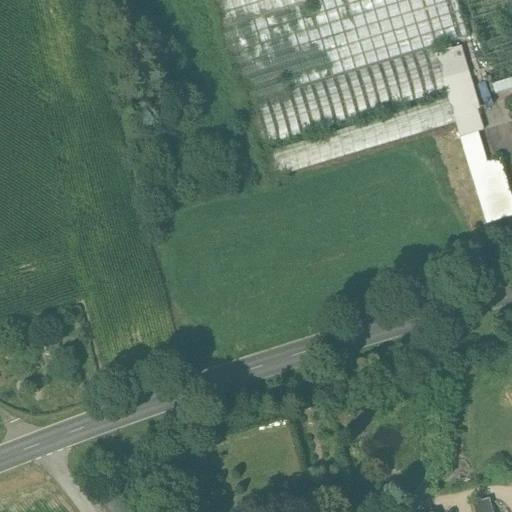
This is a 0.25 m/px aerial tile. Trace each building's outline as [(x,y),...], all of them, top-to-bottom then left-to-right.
[(209,0),(219,31),(321,0),(209,0)] [(455,0),(321,0),(219,31),(242,105),(432,48),(466,37),(455,0)] [(511,0),(465,0),(491,83),(511,76),(511,0)] [(460,47),(434,55),(445,92),(447,98),(453,118),(476,111),(478,110),(460,47)] [(432,48),(242,105),(256,150),(445,92),(434,55),(432,48)] [(511,79),(493,85),(496,95),(511,90),(511,79)] [(447,98),(257,156),(265,182),(455,124),(453,118),(447,98)] [(476,111),(453,118),(455,124),(460,138),(475,133),(471,123),(479,120),(476,111)] [(475,133),(460,138),(470,171),(486,166),(475,133)] [(486,166),(470,171),(486,224),(511,216),(511,205),(498,162),(486,166)] [(59,315),(33,323),(35,331),(61,323),(59,315)] [(362,413),(344,404),(335,423),(346,428),(356,425),(362,413)] [(492,511),(489,500),(470,505),(471,511),(492,511)]
